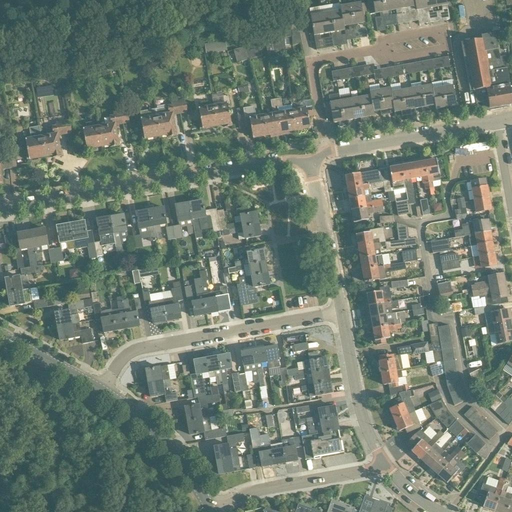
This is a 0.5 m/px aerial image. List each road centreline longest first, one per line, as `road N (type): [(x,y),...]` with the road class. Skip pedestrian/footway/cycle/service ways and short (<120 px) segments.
road 1 (residential): [(0,211),(312,160)]
road 2 (residential): [(100,391),(138,348),(341,315)]
road 3 (residential): [(211,509),(255,490),(385,465)]
road 4 (residential): [(326,151),(498,120)]
road 5 (tertiary): [(211,509),(168,448),(100,391)]
road 6 (residential): [(341,315),(312,160)]
road 7 (residential): [(385,465),(362,417),(341,315)]
road 8 (residential): [(326,151),(314,63),(375,51)]
